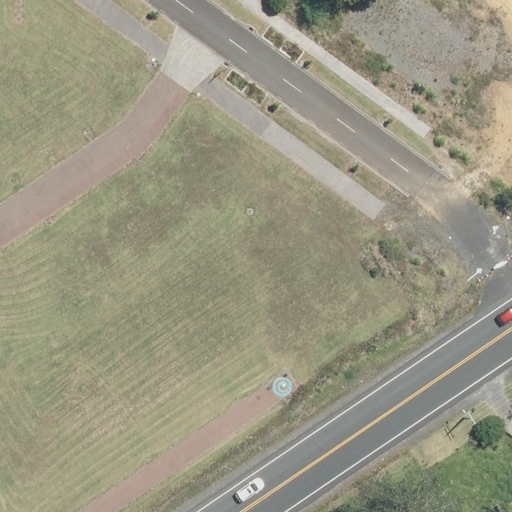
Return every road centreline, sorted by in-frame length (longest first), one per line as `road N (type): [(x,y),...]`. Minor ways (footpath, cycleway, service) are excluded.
road 1 (residential): [(511,254),(207,22)]
road 2 (secondary): [(511,328),(238,511)]
road 3 (residential): [(2,218),(144,115),(207,22)]
